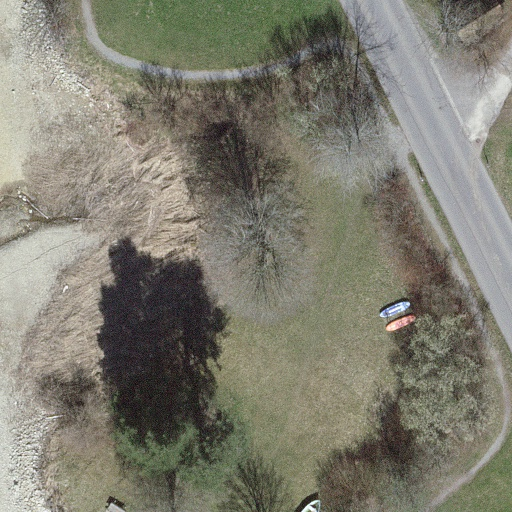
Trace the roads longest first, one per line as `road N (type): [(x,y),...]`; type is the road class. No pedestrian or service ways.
road 1 (tertiary): [(444,130),(511,270)]
road 2 (tertiary): [(378,0),(444,130)]
